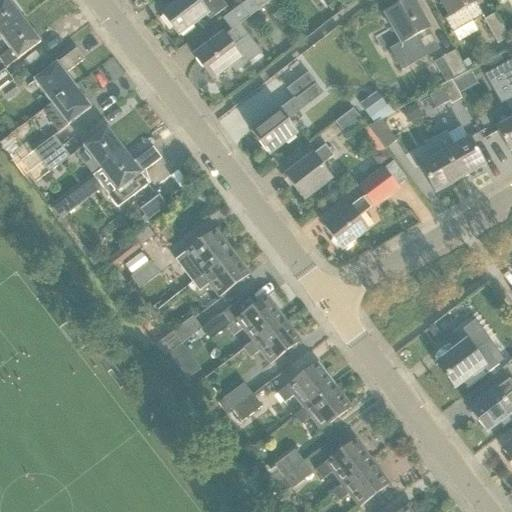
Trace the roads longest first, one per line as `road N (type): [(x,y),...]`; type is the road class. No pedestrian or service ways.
road 1 (residential): [(326,301),(93,0)]
road 2 (residential): [(487,511),(326,301)]
road 3 (residential): [(326,301),(511,193)]
